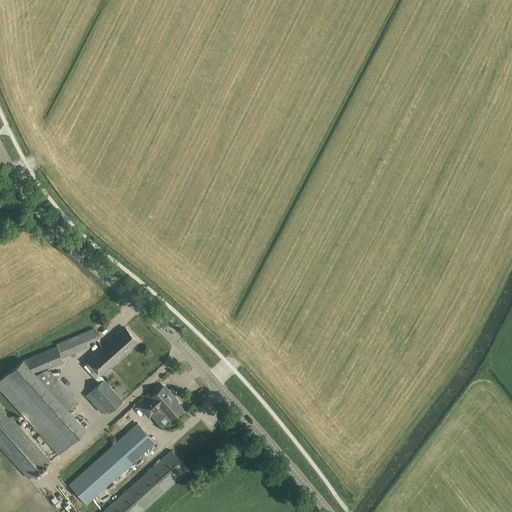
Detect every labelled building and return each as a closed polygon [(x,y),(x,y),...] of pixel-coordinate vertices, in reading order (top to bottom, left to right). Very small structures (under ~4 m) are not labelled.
[(101,376),(138,343),(125,329),(88,362),(101,376)] [(87,430),(36,375),(64,363),(62,358),(90,347),(88,344),(97,340),(93,330),(56,345),(56,347),(23,360),(0,380),(0,392),(58,456),(87,430)] [(109,414),(123,401),(104,380),(86,396),(102,414),(106,410),(109,414)] [(163,387),(139,407),(148,418),(151,415),(156,421),(164,415),(166,413),(171,419),(182,410),(174,400),(175,399),(169,392),(168,393),(163,387)] [(0,447),(29,480),(50,460),(0,404),(0,447)] [(86,505),(156,444),(138,423),(68,484),(86,505)] [(144,511),(190,472),(172,451),(102,511),(144,511)]
